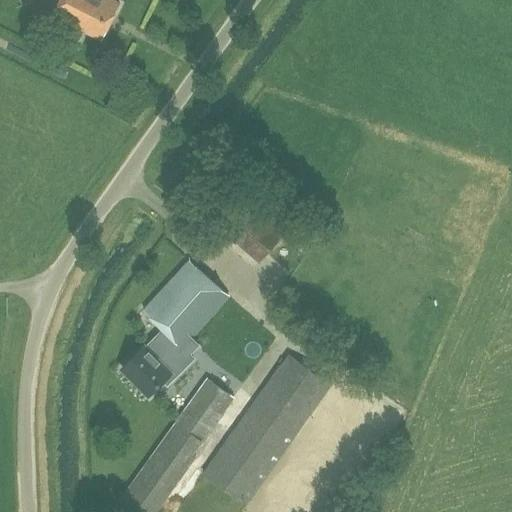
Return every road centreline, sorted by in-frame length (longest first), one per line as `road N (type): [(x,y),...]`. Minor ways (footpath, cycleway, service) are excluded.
road 1 (unclassified): [(52,287),(245,0)]
road 2 (unclassified): [(28,511),(25,390),(52,287)]
